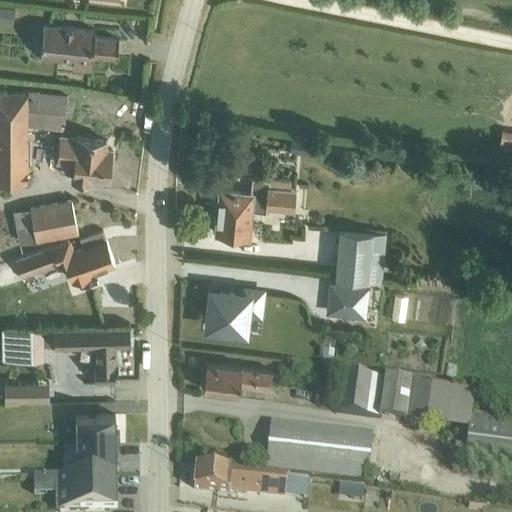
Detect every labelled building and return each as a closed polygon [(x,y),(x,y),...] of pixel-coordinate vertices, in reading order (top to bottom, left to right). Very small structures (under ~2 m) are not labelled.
[(0,4),(0,20),(13,22),(14,6),(0,4)] [(43,23),(40,54),(73,58),(72,67),(90,69),(92,54),(117,57),(119,38),(93,35),(94,28),(43,23)] [(0,180),(28,181),(28,123),(64,128),(67,93),(28,89),(28,91),(0,90),(0,180)] [(511,129),(502,128),(499,144),(511,146),(511,129)] [(59,133),(56,167),(71,169),(70,176),(90,179),(91,174),(108,177),(111,147),(105,146),(106,138),(59,133)] [(291,133),(289,149),(310,153),(312,135),(291,133)] [(214,217),(213,227),(215,230),(216,230),(216,232),(250,235),(253,208),(265,210),(266,205),(294,208),(295,187),(290,187),(290,179),(269,176),(269,178),(252,177),(250,192),(220,189),(218,215),(217,215),(214,217)] [(71,196),(14,209),(19,242),(36,240),(78,232),(71,196)] [(339,227),(334,275),(381,279),(385,231),(339,227)] [(70,237),(15,257),(23,278),(36,273),(35,271),(64,260),(71,279),(91,273),(88,269),(114,260),(107,238),(75,249),(70,237)] [(0,263),(0,290),(22,284),(15,259),(0,263)] [(329,280),(326,312),(366,316),(369,285),(329,280)] [(250,316),(254,286),(238,284),(237,292),(220,290),(220,293),(212,292),(208,324),(249,329),(250,316)] [(254,286),(250,316),(262,317),(266,287),(254,286)] [(425,311),(451,316),(454,301),(427,297),(425,311)] [(129,324),(1,327),(2,359),(44,358),(44,344),(54,344),(54,347),(94,347),(94,379),(118,378),(118,372),(117,367),(117,360),(116,343),(130,343),(129,324)] [(325,341),(323,360),(333,362),(336,342),(325,341)] [(239,390),(239,365),(206,361),(202,388),(221,390),(239,393),(239,390)] [(239,365),(239,390),(269,396),(272,369),(239,365)] [(345,375),(339,414),(467,431),(465,473),(511,478),(511,418),(472,414),(474,390),(433,384),(432,386),(345,375)] [(49,380),(3,380),(4,398),(17,398),(17,401),(49,400),(49,380)] [(102,401),(9,403),(9,427),(75,426),(75,419),(102,419),(102,401)] [(104,402),(104,421),(145,421),(146,402),(104,402)] [(271,424),(265,472),(367,483),(372,435),(271,424)] [(197,468),(194,490),(285,500),(285,497),(306,500),(308,481),(197,468)] [(116,477),(34,479),(34,496),(55,495),(55,511),(110,511),(110,510),(117,510),(116,477)] [(340,486),(338,499),(362,501),(363,489),(340,486)]
